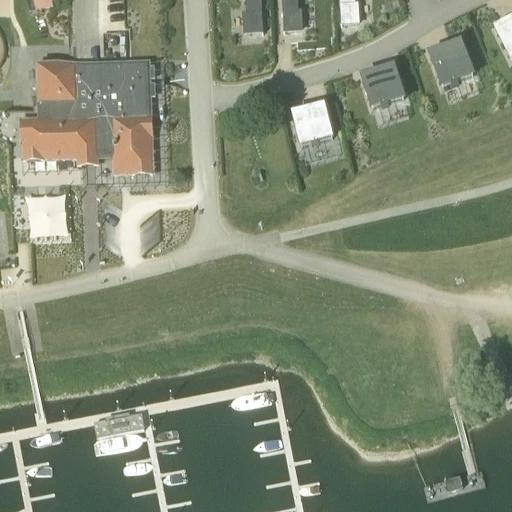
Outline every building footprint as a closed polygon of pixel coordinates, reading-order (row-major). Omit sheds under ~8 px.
[(36,0),(41,15),(53,11),(50,0),(36,0)] [(245,0),(246,17),(244,17),(245,37),(263,36),(260,0),(245,0)] [(297,0),(281,0),(283,35),(301,34),(300,14),(298,14),(297,0)] [(354,0),(339,0),(341,27),(357,26),(356,7),(355,7),(354,0)] [(511,22),(493,32),(510,67),(511,66),(511,22)] [(477,39),(443,49),(453,84),(486,74),(477,39)] [(403,65),(370,73),(378,109),(411,101),(403,65)] [(40,125),(22,126),(23,163),(73,162),(73,161),(95,160),(114,159),(114,178),(152,176),(148,67),(38,71),(40,125)] [(325,108),(291,117),(300,152),(311,149),(312,149),(318,148),(318,147),(334,143),(325,108)] [(63,198),(60,180),(47,182),(50,200),(63,198)] [(337,324),(319,340),(337,360),(355,344),(337,324)] [(383,392),(367,402),(381,425),(397,416),(383,392)]
